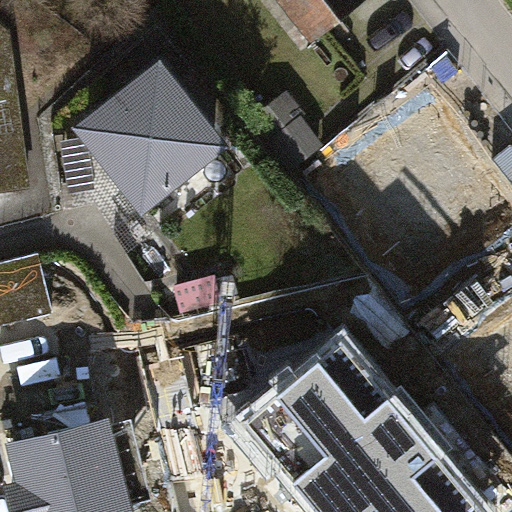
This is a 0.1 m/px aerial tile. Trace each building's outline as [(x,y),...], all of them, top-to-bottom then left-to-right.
[(370,0),(275,0),(311,48),(372,3),(370,0)] [(0,21),(0,183),(25,181),(5,26),(0,21)] [(155,63),(80,122),(138,195),(213,136),(155,63)] [(432,117),(333,192),(395,273),(422,252),(436,270),(490,230),(457,186),(475,173),(432,117)] [(43,259),(0,268),(0,325),(55,314),(43,259)] [(305,322),(250,335),(263,388),(217,399),(244,511),(372,511),(353,430),(332,435),(305,322)] [(124,511),(101,418),(11,440),(29,511),(124,511)]
